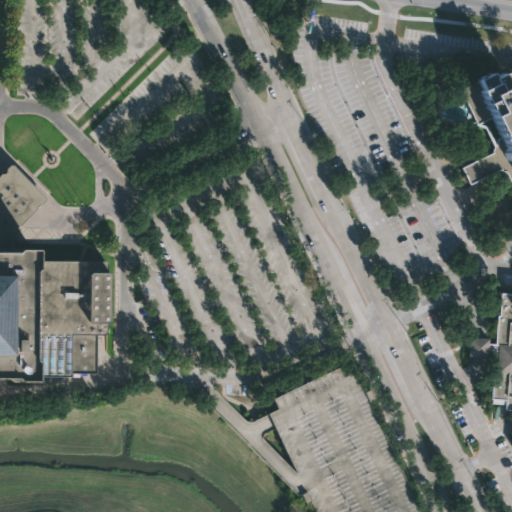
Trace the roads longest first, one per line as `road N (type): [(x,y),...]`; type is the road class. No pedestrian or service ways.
road 1 (tertiary): [(192,0),(445,511)]
road 2 (tertiary): [(386,322),(327,196)]
road 3 (tertiary): [(476,511),(417,387)]
road 4 (tertiary): [(292,119),(238,0)]
